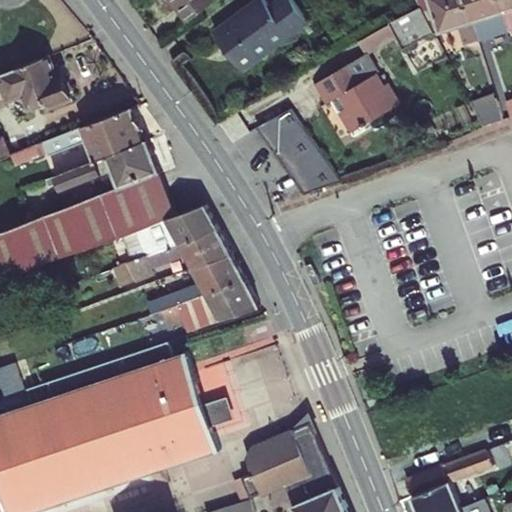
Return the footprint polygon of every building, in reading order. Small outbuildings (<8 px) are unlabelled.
[(164,0),(181,23),(211,1),(210,0),(164,0)] [(284,0),(256,0),(209,33),(234,71),(301,24),(284,0)] [(411,16),(378,33),(394,61),(425,43),(449,37),(451,43),(511,23),(511,0),(405,0),(402,1),(411,16)] [(35,66),(31,55),(0,69),(0,97),(9,94),(12,102),(20,99),(23,104),(35,99),(38,105),(60,95),(56,87),(61,85),(54,70),(50,72),(46,62),(35,66)] [(357,89),(345,68),(310,88),(320,109),(325,107),(332,120),(337,116),(347,136),(396,109),(384,89),(379,93),(371,81),(357,89)] [(511,100),(492,108),(495,124),(511,118),(511,100)] [(482,102),(459,109),(472,134),(490,127),(482,102)] [(166,293),(188,332),(252,308),(193,202),(173,211),(126,103),(74,126),(86,160),(76,165),(81,179),(108,168),(115,186),(54,211),(71,251),(156,218),(170,246),(143,255),(140,249),(130,253),(136,266),(145,262),(150,271),(178,260),(191,283),(166,293)] [(309,193),(344,178),(293,108),(262,125),(309,193)] [(41,140),(32,144),(35,153),(44,149),(41,140)] [(0,414),(0,511),(27,511),(165,466),(221,447),(214,425),(222,423),(218,411),(214,401),(207,403),(190,351),(175,356),(170,340),(49,381),(55,396),(0,414)] [(0,381),(4,395),(24,390),(16,363),(0,368),(0,381)] [(229,396),(214,401),(218,411),(222,423),(236,418),(229,396)] [(253,445),(248,456),(302,435),(316,429),(315,425),(310,412),(295,428),(253,445)] [(296,505),(340,487),(316,429),(302,435),(248,456),(255,472),(243,477),(252,497),(263,493),(287,483),(296,505)] [(397,476),(410,511),(482,511),(477,496),(454,503),(444,477),(482,466),(475,451),(397,476)] [(350,511),(340,487),(296,505),(299,511),(350,511)] [(254,511),(250,499),(209,511),(254,511)] [(511,511),(511,500),(503,503),(504,511),(511,511)]
